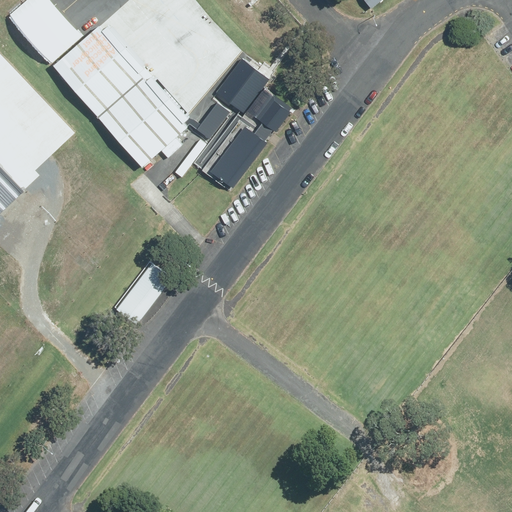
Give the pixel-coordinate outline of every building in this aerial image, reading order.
[(23,0),(11,12),(52,59),(55,56),(84,31),(57,0),(23,0)] [(54,63),(101,116),(148,74),(107,27),(101,21),(89,31),(58,60),(54,63)] [(241,55),(215,87),(245,111),(271,78),(241,55)] [(190,121),(148,74),(101,116),(143,163),(190,121)] [(274,130),(277,132),(292,112),(290,111),(293,108),(266,87),(240,121),(266,141),(274,130)] [(261,152),(268,142),(266,141),(240,121),(206,167),(234,187),(256,158),(258,160),(263,154),(261,152)] [(0,163),(0,207),(22,185),(0,163)] [(114,308),(137,325),(173,278),(150,261),(114,308)]
